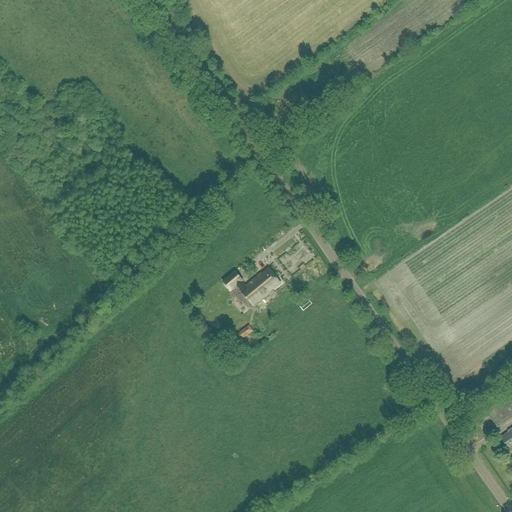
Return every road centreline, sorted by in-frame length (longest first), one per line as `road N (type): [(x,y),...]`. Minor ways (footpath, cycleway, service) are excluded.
road 1 (tertiary): [(511,511),(152,0)]
road 2 (track): [(262,511),(432,399)]
